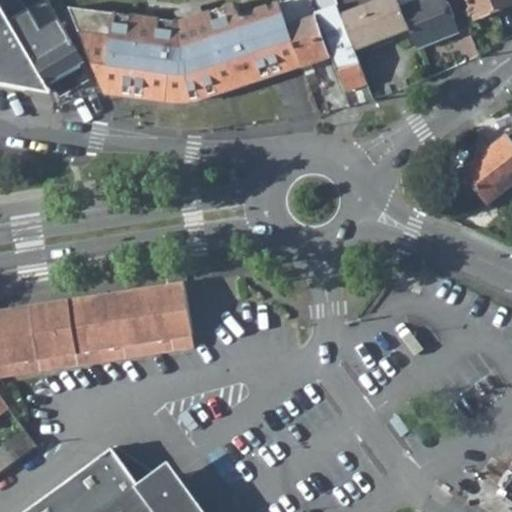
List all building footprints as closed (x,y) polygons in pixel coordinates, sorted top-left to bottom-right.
[(0,0),(0,4),(13,26),(47,85),(85,63),(47,0),(45,0),(27,10),(21,0),(0,0)] [(280,0),(281,3),(289,26),(303,65),(310,85),(319,82),(312,62),(330,56),(315,12),(310,0),(280,0)] [(335,0),(310,0),(315,12),(337,5),(336,2),(335,0)] [(337,5),(341,14),(378,0),(341,0),(336,2),(337,5)] [(378,0),(341,14),(343,19),(354,49),(410,28),(401,7),(398,0),(378,0)] [(444,0),(417,0),(418,0),(401,7),(410,28),(418,48),(457,32),(444,0)] [(492,0),(467,0),(475,19),(496,10),(492,0)] [(511,0),(492,0),(496,10),(511,3),(511,0)] [(88,10),(122,96),(168,102),(180,103),(188,102),(196,101),(204,99),(303,65),(289,26),(281,3),(241,16),(239,11),(237,12),(234,4),(202,15),(199,6),(188,9),(191,19),(179,23),(88,10)] [(0,83),(52,92),(47,85),(13,26),(0,4),(0,83)] [(88,10),(69,8),(103,93),(122,96),(88,10)] [(343,19),(325,26),(348,90),(367,82),(354,49),(343,19)] [(464,170),(489,203),(511,185),(511,143),(507,137),(464,170)] [(41,203),(58,201),(57,192),(39,194),(40,199),(41,203)] [(60,302),(68,354),(193,335),(185,283),(60,302)] [(0,364),(0,376),(60,368),(122,358),(195,347),(193,335),(68,354),(60,302),(51,304),(41,305),(48,357),(0,364)] [(0,364),(48,357),(41,305),(0,311),(0,364)] [(0,413),(9,407),(0,394),(0,413)] [(0,448),(0,474),(38,447),(25,430),(0,448)] [(113,448),(142,487),(155,477),(186,499),(195,511),(204,511),(168,461),(155,471),(116,446),(113,448)] [(23,511),(195,511),(186,499),(155,477),(142,487),(113,448),(23,511)]
